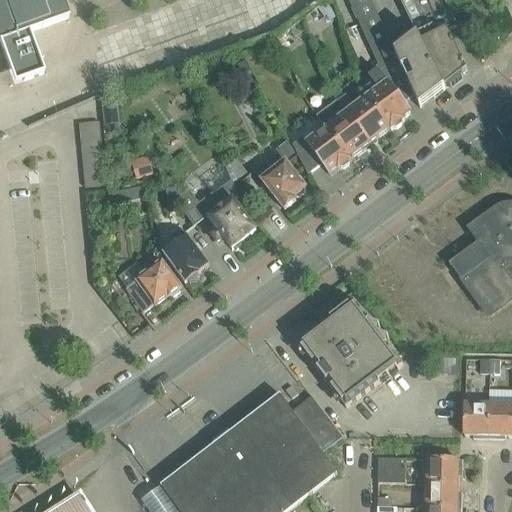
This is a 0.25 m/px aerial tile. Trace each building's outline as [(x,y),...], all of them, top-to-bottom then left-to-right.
[(0,0),(0,48),(1,51),(11,48),(24,81),(43,74),(28,32),(67,18),(60,0),(9,0),(4,2),(2,0),(0,0)] [(121,0),(91,10),(111,72),(193,46),(185,20),(243,2),(241,0),(121,0)] [(370,0),(347,0),(378,66),(376,67),(378,73),(369,79),(373,85),(362,93),(366,99),(390,132),(392,133),(394,131),(397,132),(402,128),(402,125),(405,123),(403,122),(410,117),(411,116),(403,106),(414,97),(396,56),(370,0)] [(448,32),(457,27),(443,0),(400,0),(418,37),(446,90),(468,73),(448,32)] [(294,27),(283,36),(289,44),(301,35),(294,27)] [(446,90),(418,37),(396,56),(414,97),(420,110),(446,90)] [(390,132),(366,99),(352,110),(339,90),(332,95),(345,115),(347,114),(371,146),(390,132)] [(336,102),(317,116),(327,129),(351,161),(371,146),(347,114),(345,115),(336,102)] [(106,167),(104,105),(87,106),(89,168),(106,167)] [(351,161),(327,129),(307,145),(304,140),(293,148),(308,175),(322,165),(330,177),(338,171),(339,172),(341,170),(344,171),(349,167),(349,164),(352,162),(351,161)] [(148,159),(132,164),(137,181),(153,176),(148,159)] [(267,163),(255,173),(262,181),(261,182),(285,212),(297,203),(294,200),(296,198),(297,198),(298,199),(300,199),(301,199),(306,196),(306,194),(305,192),(305,191),(306,190),(286,163),(273,172),(267,163)] [(189,192),(180,198),(184,214),(184,213),(195,230),(208,219),(218,233),(212,237),(219,245),(224,241),(233,252),(236,250),(237,253),(245,247),(243,245),(245,243),(244,242),(256,233),(234,204),(239,199),(233,182),(225,168),(205,183),(214,195),(200,206),(189,192)] [(146,189),(118,194),(120,209),(148,204),(146,189)] [(184,214),(180,198),(178,189),(166,192),(170,216),(184,214)] [(511,221),(479,245),(450,267),(440,274),(455,294),(464,287),(486,317),(511,298),(511,266),(511,221)] [(183,232),(162,247),(167,254),(165,256),(187,285),(190,283),(191,285),(198,285),(200,279),(198,277),(201,275),(201,274),(210,267),(189,238),(188,238),(183,232)] [(137,264),(124,274),(133,286),(127,292),(131,297),(142,314),(153,306),(154,307),(167,298),(167,299),(170,297),(173,297),(179,293),(179,290),(182,289),(163,262),(156,267),(153,263),(142,271),(137,264)] [(355,303),(298,346),(347,409),(403,366),(387,345),(389,339),(380,336),(378,333),(380,327),(371,324),(355,303)] [(413,318),(414,333),(439,332),(439,317),(413,318)] [(490,376),(491,362),(481,362),(480,376),(490,376)] [(500,377),(501,362),(491,362),(490,376),(500,377)] [(344,438),(313,398),(293,414),(281,397),(161,488),(179,511),(291,511),(341,475),(324,453),(342,439),(344,438)] [(489,442),(490,405),(465,405),(464,438),(473,438),(473,441),(489,442)] [(511,438),(511,406),(490,405),(489,442),(504,442),(505,439),(511,438)] [(394,461),(380,460),(379,485),(406,486),(407,470),(394,469),(394,461)] [(463,477),(463,462),(427,461),(427,485),(459,486),(459,477),(463,477)] [(458,494),(459,486),(427,485),(426,509),(462,510),(462,494),(458,494)] [(179,511),(161,488),(138,504),(143,511),(179,511)] [(89,511),(80,497),(56,511),(89,511)] [(394,500),(379,500),(378,508),(394,508),(394,500)]
